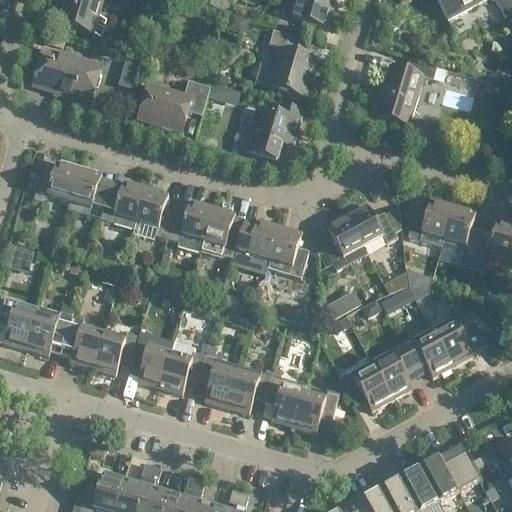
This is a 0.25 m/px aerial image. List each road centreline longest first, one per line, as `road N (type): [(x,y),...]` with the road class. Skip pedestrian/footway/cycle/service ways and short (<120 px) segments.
road 1 (residential): [(66,402),(335,471),(511,375)]
road 2 (residential): [(324,144),(315,179),(288,196),(19,125)]
road 3 (residential): [(511,194),(324,144)]
road 4 (residential): [(368,0),(324,144)]
road 5 (residential): [(19,125),(6,107),(30,0)]
